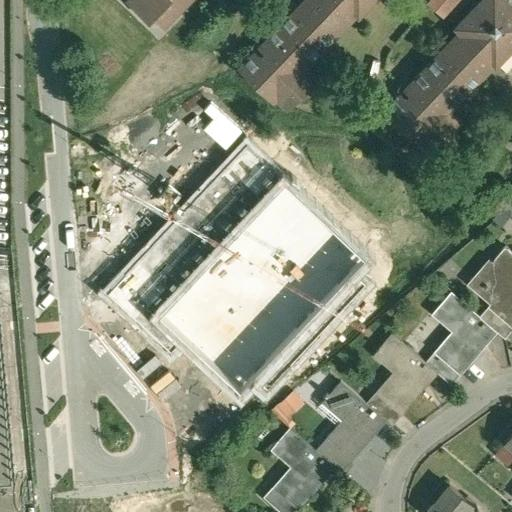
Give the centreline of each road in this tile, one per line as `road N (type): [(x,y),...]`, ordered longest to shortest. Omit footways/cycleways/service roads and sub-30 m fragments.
road 1 (residential): [(47,0),(79,338)]
road 2 (residential): [(79,338),(89,468),(130,479),(160,456),(162,426),(110,356)]
road 3 (residential): [(391,511),(391,486),(408,449),(487,389),(511,380)]
